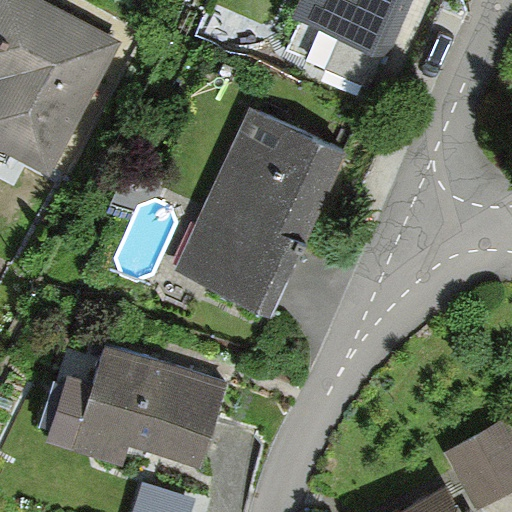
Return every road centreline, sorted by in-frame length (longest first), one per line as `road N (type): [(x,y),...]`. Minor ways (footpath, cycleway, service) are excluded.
road 1 (residential): [(273,511),(290,450),(396,230)]
road 2 (residential): [(491,0),(396,230)]
